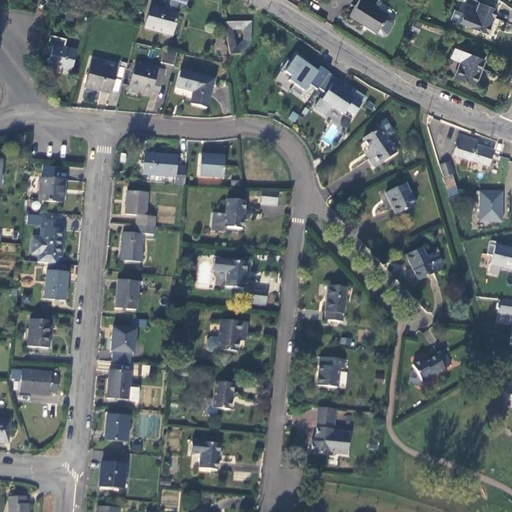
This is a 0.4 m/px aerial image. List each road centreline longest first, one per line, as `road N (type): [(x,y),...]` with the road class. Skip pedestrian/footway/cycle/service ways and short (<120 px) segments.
road 1 (residential): [(76,474),(105,123)]
road 2 (residential): [(267,508),(305,187)]
road 3 (tertiary): [(260,0),(378,73),(510,131)]
road 4 (residential): [(105,123),(268,130),(295,153),(305,187)]
road 5 (residential): [(305,187),(422,318)]
